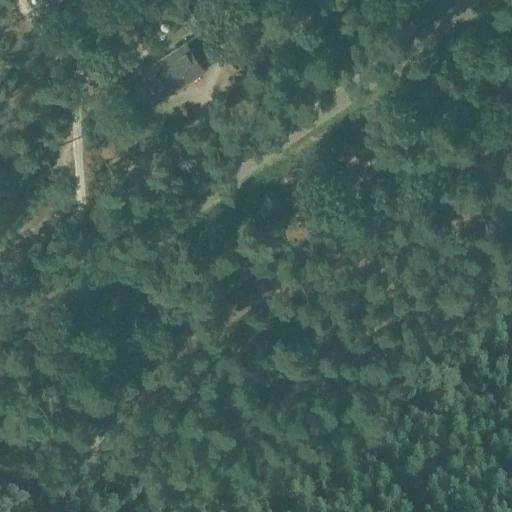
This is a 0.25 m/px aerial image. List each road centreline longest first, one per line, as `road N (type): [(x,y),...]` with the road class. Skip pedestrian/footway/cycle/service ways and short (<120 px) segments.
road 1 (tertiary): [(0,328),(485,0)]
road 2 (track): [(17,0),(58,60),(76,104),(85,311)]
road 3 (track): [(85,311),(86,435),(60,511)]
road 4 (track): [(0,248),(47,207),(57,160),(78,141)]
